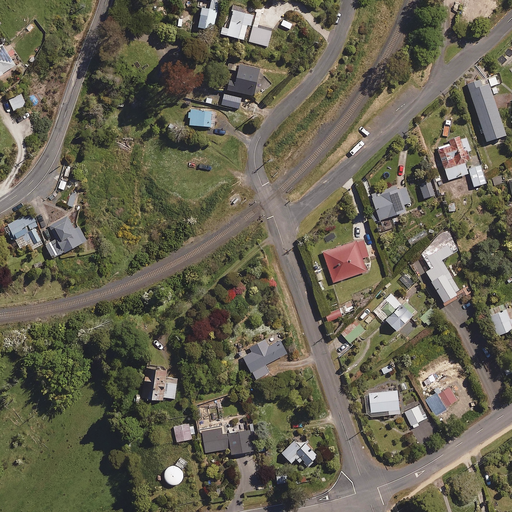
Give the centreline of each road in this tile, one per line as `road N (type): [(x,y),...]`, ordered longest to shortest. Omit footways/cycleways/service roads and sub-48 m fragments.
road 1 (residential): [(279,232),(365,491)]
road 2 (residential): [(351,0),(329,56),(257,144),(255,169),(279,232)]
road 3 (secondary): [(0,205),(47,160),(106,0)]
road 4 (residential): [(434,89),(279,232)]
road 5 (residential): [(365,491),(418,470),(511,409)]
